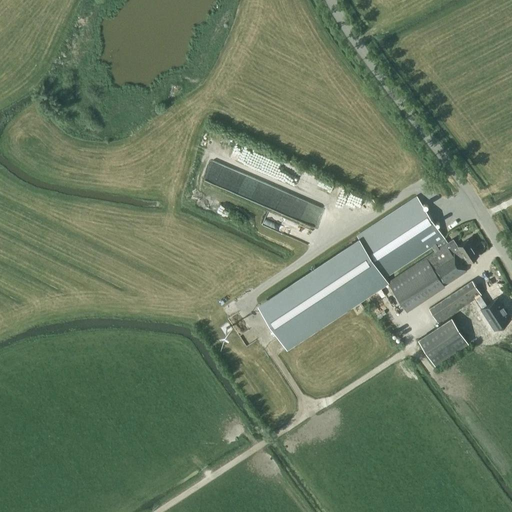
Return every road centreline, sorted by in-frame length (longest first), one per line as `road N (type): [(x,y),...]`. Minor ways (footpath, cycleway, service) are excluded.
road 1 (tertiary): [(511,264),(330,0)]
road 2 (track): [(294,422),(157,511)]
